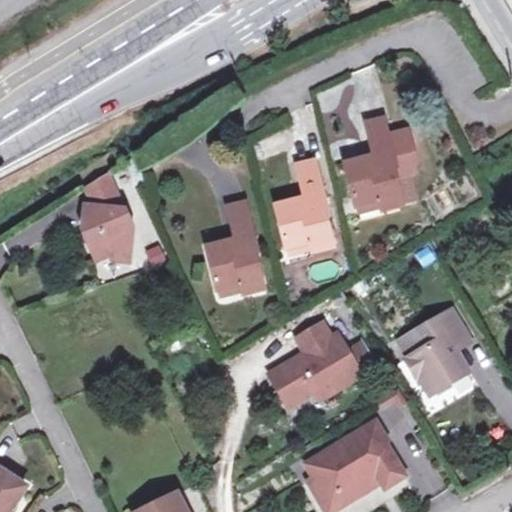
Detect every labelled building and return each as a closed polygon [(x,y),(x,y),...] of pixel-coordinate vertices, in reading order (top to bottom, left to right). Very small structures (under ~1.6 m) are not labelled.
[(379,201),(381,211),(404,205),(400,188),(397,178),(413,174),(413,171),(417,170),(416,164),(419,163),(410,127),(388,133),(385,120),(366,125),(374,157),(345,164),(355,207),(379,201)] [(311,242),(313,252),(334,247),(324,210),(329,209),(316,161),(299,166),(307,199),(276,206),(287,248),(311,242)] [(415,184),(413,174),(397,178),(400,188),(415,184)] [(108,178),(85,192),(93,210),(91,226),(84,225),(83,234),(97,265),(111,259),(130,261),(133,234),(108,178)] [(358,217),(381,211),(379,201),(355,207),(358,217)] [(241,285),(243,294),(265,288),(255,250),(258,249),(247,205),(229,208),(237,241),(207,250),(218,291),(241,285)] [(289,258),(313,252),(311,242),(287,248),(289,258)] [(145,250),(150,266),(165,261),(159,245),(145,250)] [(220,299),(243,294),(241,285),(218,291),(220,299)] [(424,372),(436,392),(469,372),(454,347),(469,338),(453,311),(421,330),(430,346),(407,360),(417,377),(424,372)] [(305,353),(331,338),(327,332),(302,347),(305,353)] [(289,407),(309,395),(308,393),(314,389),(321,400),(362,375),(338,334),(331,338),(305,353),(277,370),(284,383),(277,388),(289,407)] [(270,375),(277,388),(284,383),(277,370),(270,375)] [(428,396),(436,392),(424,372),(417,377),(428,396)] [(381,412),(404,401),(399,391),(376,402),(381,412)] [(386,488),(405,476),(385,442),(387,441),(376,423),(307,465),(315,478),(310,481),(322,501),(335,493),(340,494),(346,503),(376,484),(373,480),(379,476),(381,481),(386,488)] [(8,478),(11,473),(0,465),(0,511),(11,511),(26,490),(14,482),(8,478)] [(17,477),(11,473),(8,478),(14,482),(17,477)] [(322,501),(328,511),(330,511),(346,503),(340,494),(335,493),(322,501)] [(186,511),(178,494),(140,511),(186,511)]
